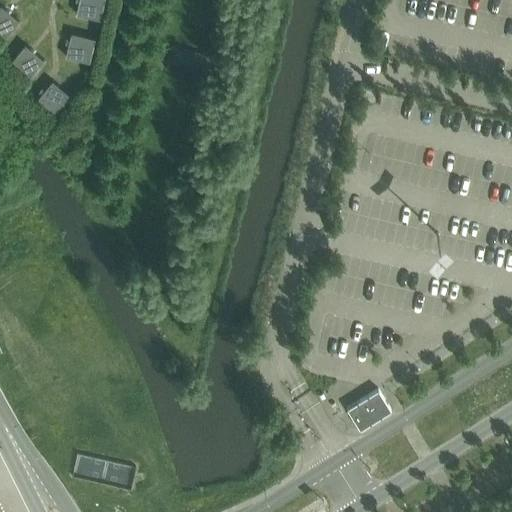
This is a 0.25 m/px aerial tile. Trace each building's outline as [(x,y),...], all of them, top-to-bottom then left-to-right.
[(100,19),(104,0),(78,0),(79,1),(76,13),(100,19)] [(484,0),(488,1),(487,0),(439,0),(438,3),(429,1),(427,12),(473,24),(479,0),(484,0)] [(19,20),(19,19),(10,12),(5,8),(0,4),(0,35),(4,38),(19,20)] [(89,61),(95,38),(71,32),(70,38),(68,44),(65,55),(66,56),(89,61)] [(44,59),(35,51),(30,47),(25,43),(9,62),(28,78),(28,77),(44,59)] [(228,84),(233,60),(175,46),(169,70),(228,84)] [(55,114),(71,95),(52,80),(37,98),(55,114)] [(392,409),(378,388),(347,408),(360,429),(392,409)] [(80,453),(75,475),(134,489),(139,467),(80,453)]
